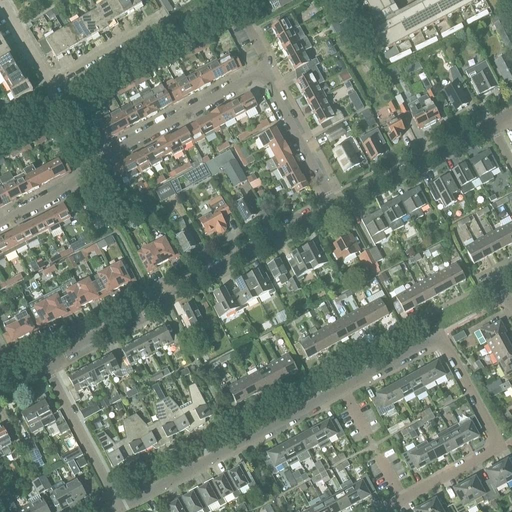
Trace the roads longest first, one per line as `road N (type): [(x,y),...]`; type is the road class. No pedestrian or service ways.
road 1 (residential): [(119,508),(437,340)]
road 2 (residential): [(43,362),(334,205)]
road 3 (residential): [(0,224),(69,187),(87,165),(260,71)]
road 4 (residential): [(377,511),(498,446),(437,340)]
road 5 (residential): [(165,16),(47,82),(0,0)]
road 6 (residential): [(334,205),(489,124)]
road 7 (residential): [(119,508),(43,362)]
road 8 (residential): [(334,205),(260,71)]
